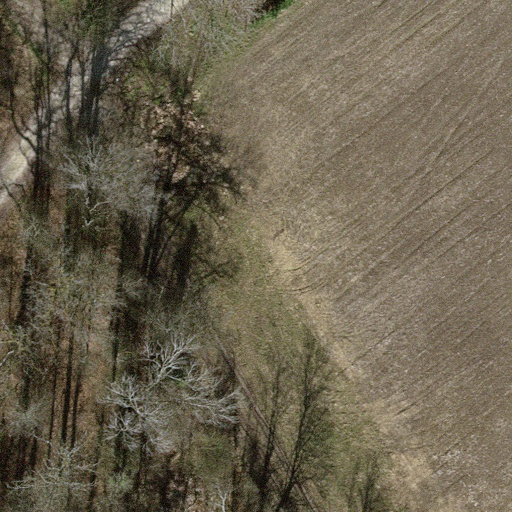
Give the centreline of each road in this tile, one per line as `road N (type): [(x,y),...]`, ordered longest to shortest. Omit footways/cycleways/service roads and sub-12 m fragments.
road 1 (track): [(107,40),(197,235),(359,511)]
road 2 (track): [(0,215),(107,40),(161,0)]
